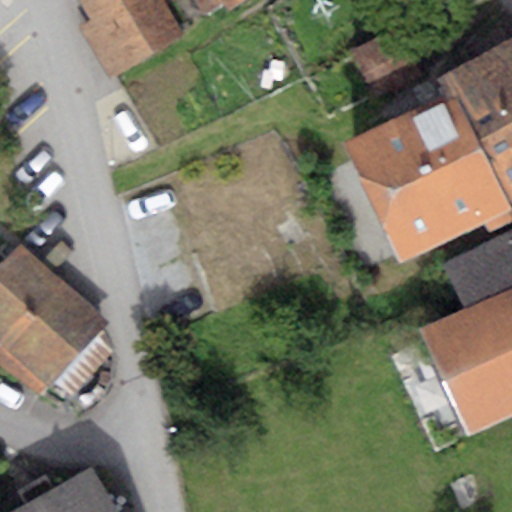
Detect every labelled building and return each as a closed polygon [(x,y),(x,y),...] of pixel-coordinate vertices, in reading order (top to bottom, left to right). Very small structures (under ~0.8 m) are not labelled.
[(183,46),(156,0),(77,0),(123,79),(183,46)] [(511,220),(511,51),(438,95),(450,115),(511,220)] [(348,162),(401,275),(511,223),(511,220),(450,115),(348,162)] [(99,336),(18,262),(0,282),(0,353),(45,395),(99,336)] [(511,304),(421,346),(468,449),(511,429),(511,304)] [(109,511),(94,482),(35,511),(109,511)]
